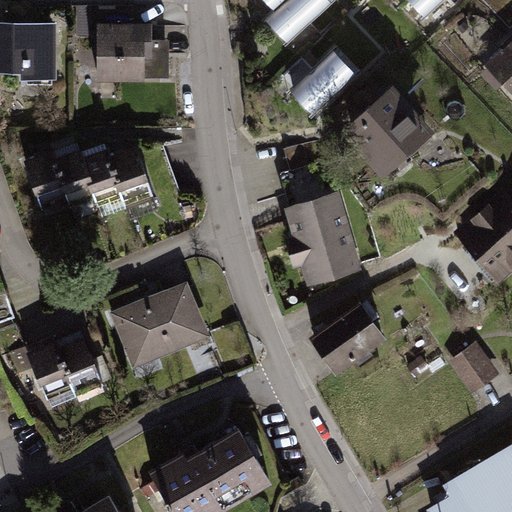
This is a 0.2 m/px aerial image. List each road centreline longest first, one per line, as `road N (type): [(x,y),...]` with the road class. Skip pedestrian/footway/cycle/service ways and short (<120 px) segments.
road 1 (residential): [(287,365),(231,229),(212,120),(205,0)]
road 2 (residential): [(287,365),(0,505)]
road 3 (unknown): [(357,498),(511,414)]
road 4 (residential): [(364,511),(287,365)]
